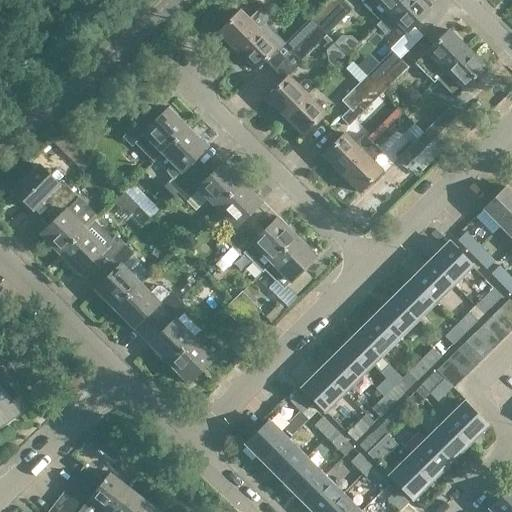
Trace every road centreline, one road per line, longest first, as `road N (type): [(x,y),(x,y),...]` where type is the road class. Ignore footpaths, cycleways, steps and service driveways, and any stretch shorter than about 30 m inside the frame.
road 1 (residential): [(361,260),(183,431)]
road 2 (residential): [(361,260),(190,82)]
road 3 (tertiary): [(0,143),(136,45),(183,0)]
road 4 (residential): [(507,119),(361,260)]
road 5 (residential): [(7,503),(120,372)]
road 6 (residential): [(120,372),(0,258)]
